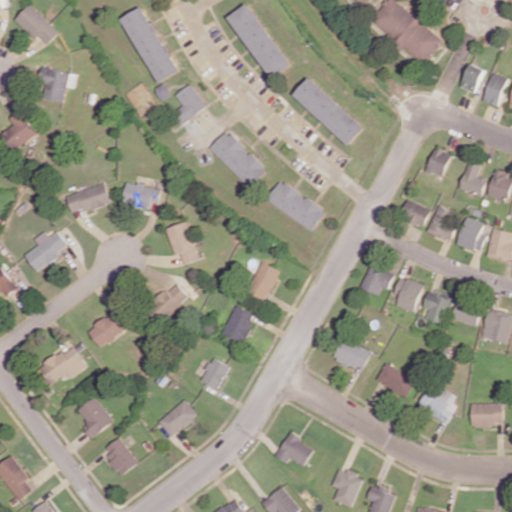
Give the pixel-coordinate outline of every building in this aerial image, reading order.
[(388,0),(372,18),(426,63),(445,40),(397,0),(388,0)] [(230,16),(274,78),(294,64),(249,2),(230,16)] [(61,31),(32,3),(17,19),(38,38),(41,35),(50,43),(61,31)] [(123,18),(162,82),(183,70),(144,5),(123,18)] [(486,68),(471,63),(463,87),(478,92),(486,68)] [(77,87),(78,71),(45,67),(42,98),(66,101),(68,86),(77,87)] [(500,106),(511,77),(496,72),(485,100),(500,106)] [(296,94),(351,145),(368,127),(312,76),(296,94)] [(185,124),(209,104),(192,83),(178,94),(186,104),(175,112),(185,124)] [(39,131),(20,109),(10,118),(15,123),(2,134),(17,151),(39,131)] [(212,147),(252,187),(269,170),(230,129),(212,147)] [(443,177),(454,153),(439,146),(428,170),(443,177)] [(480,174),(483,165),(470,161),(462,188),(484,195),(489,177),(480,174)] [(511,172),(495,170),(491,195),(511,197),(511,172)] [(316,230),(329,209),(283,179),(269,200),(316,230)] [(125,201),(160,208),(163,187),(129,180),(125,201)] [(113,201),(107,182),(69,195),(75,214),(113,201)] [(401,216),(425,227),(433,209),(410,198),(401,216)] [(429,230),(450,240),(463,215),(441,204),(429,230)] [(488,233),(484,233),(487,221),(467,216),(460,245),(484,250),(488,233)] [(187,264),(202,258),(188,220),(168,227),(178,255),(183,253),(187,264)] [(489,255),(511,259),(511,230),(495,227),(489,255)] [(39,270),(71,246),(59,230),(51,236),(47,230),(36,238),(40,244),(27,254),(39,270)] [(250,291),(268,300),(282,269),(264,261),(250,291)] [(384,286),(390,288),(397,272),(373,262),(362,287),(380,294),(384,286)] [(18,288),(5,265),(0,268),(0,293),(5,290),(7,294),(18,288)] [(396,292),(402,294),(398,305),(417,311),(425,283),(401,276),(396,292)] [(191,296),(177,281),(150,307),(163,322),(191,296)] [(425,306),(430,308),(427,318),(446,323),(454,296),(430,289),(425,306)] [(454,318),(478,325),(484,308),(460,300),(454,318)] [(259,314),(238,303),(224,332),(245,343),(259,314)] [(511,330),(511,312),(488,309),(485,338),(511,341),(511,330)] [(129,327),(115,310),(90,330),(103,347),(129,327)] [(373,350),(344,337),(335,357),(364,370),(373,350)] [(89,365),(73,343),(41,367),(53,383),(68,372),(73,378),(89,365)] [(219,388),(232,366),(216,356),(202,379),(219,388)] [(377,382),(409,396),(417,376),(386,363),(377,382)] [(419,408),(449,421),(460,397),(430,384),(419,408)] [(84,425),(94,438),(117,420),(98,396),(81,409),(90,421),(84,425)] [(174,436),(200,414),(187,398),(161,420),(174,436)] [(505,425),(504,402),(473,402),(473,425),(505,425)] [(316,445),(290,432),(278,456),(289,461),(291,457),(306,465),(316,445)] [(120,474),(139,464),(124,436),(106,446),(120,474)] [(0,472),(20,499),(33,489),(26,480),(31,477),(14,454),(0,463),(0,472)] [(355,506),(364,475),(340,467),(335,485),(340,487),(336,500),(355,506)] [(369,498),(374,500),(370,511),(391,511),(398,492),(374,484),(369,498)] [(272,511),(274,511),(279,509),(281,511),(297,511),(303,508),(285,485),(264,502),(272,511)]
